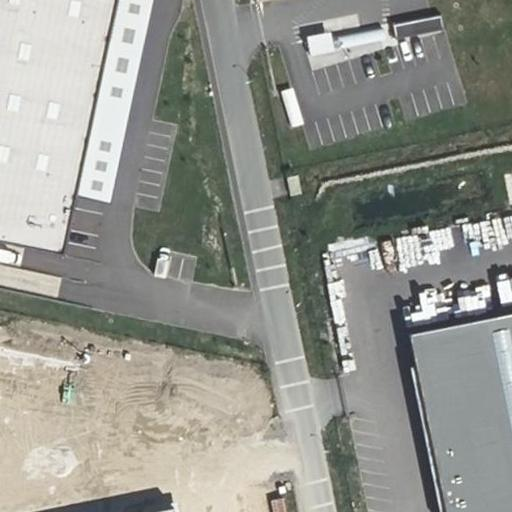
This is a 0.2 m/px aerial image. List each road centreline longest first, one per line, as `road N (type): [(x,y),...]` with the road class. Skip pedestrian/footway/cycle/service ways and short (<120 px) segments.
road 1 (tertiary): [(322,511),(217,0)]
road 2 (unknown): [(282,313),(196,305),(161,293),(135,254),(132,140),(148,80),(185,0)]
